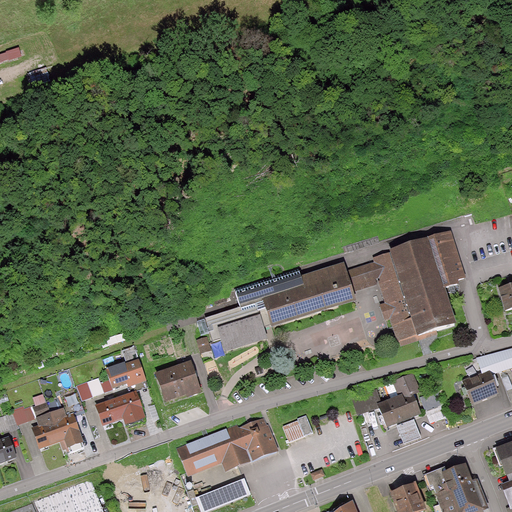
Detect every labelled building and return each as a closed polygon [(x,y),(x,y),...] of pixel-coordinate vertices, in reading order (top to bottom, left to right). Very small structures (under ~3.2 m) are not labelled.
[(373,263),(378,281),(384,300),(381,301),(386,319),(391,318),(398,342),(456,325),(444,286),(461,281),(446,233),(370,256),(373,263)] [(303,279),(302,275),(236,294),(240,309),(206,319),(212,339),(220,337),(224,350),(267,337),(264,326),(355,299),(352,289),(378,281),(373,263),(347,271),(346,267),(303,279)] [(511,277),(497,282),(505,309),(511,306),(511,277)] [(207,335),(195,338),(201,354),(212,351),(207,335)] [(511,345),(511,344),(476,355),(482,371),(490,369),(491,372),(510,365),(511,364),(511,345)] [(123,357),(103,364),(108,377),(111,385),(126,380),(126,383),(145,376),(137,354),(124,359),(123,357)] [(190,358),(155,370),(165,398),(185,391),(186,395),(201,389),(190,358)] [(482,371),(462,378),(470,401),(498,392),(491,372),(490,369),(482,371)] [(379,402),(375,404),(383,426),(394,422),(412,414),(421,411),(413,392),(417,391),(409,371),(390,378),(395,391),(378,398),(379,402)] [(108,377),(99,380),(104,391),(112,388),(111,385),(108,377)] [(86,381),(75,385),(81,399),(92,395),(86,381)] [(134,387),(94,399),(101,420),(122,414),(123,420),(142,414),(134,387)] [(50,388),(36,393),(39,403),(47,400),(53,398),(50,388)] [(374,388),(350,396),(355,411),(375,404),(379,402),(378,398),(374,388)] [(435,389),(419,395),(429,419),(445,413),(435,389)] [(37,422),(31,424),(38,447),(60,441),(64,456),(84,450),(72,411),(64,414),(60,403),(49,406),(47,400),(39,403),(32,405),(37,422)] [(12,413),(15,423),(30,419),(28,409),(12,413)] [(12,413),(0,416),(0,430),(16,426),(15,423),(12,413)] [(412,414),(394,422),(402,439),(419,432),(412,414)] [(248,459),(275,449),(262,416),(235,427),(248,459)] [(283,427),(289,444),(313,435),(310,427),(306,416),(296,420),(297,422),(283,427)] [(188,475),(224,460),(227,468),(248,459),(235,427),(234,426),(177,449),(188,475)] [(505,469),(511,466),(511,433),(494,441),(505,469)] [(0,462),(15,457),(8,438),(0,441),(0,462)] [(322,469),(320,465),(308,470),(309,474),(311,478),(323,473),(322,469)] [(445,469),(425,476),(432,493),(438,491),(445,511),(483,511),(485,511),(467,465),(446,473),(445,469)] [(511,511),(511,473),(501,478),(510,503),(505,505),(507,511),(511,511)] [(200,511),(201,511),(250,494),(243,476),(194,495),(191,488),(185,490),(191,506),(197,504),(200,511)] [(102,511),(90,480),(32,503),(35,511),(102,511)] [(416,483),(392,493),(399,511),(424,511),(427,511),(416,483)] [(356,511),(349,496),(319,509),(320,511),(356,511)] [(35,511),(32,503),(10,511),(35,511)]
